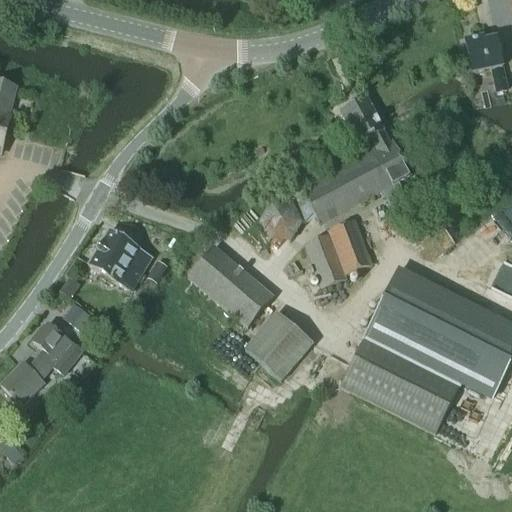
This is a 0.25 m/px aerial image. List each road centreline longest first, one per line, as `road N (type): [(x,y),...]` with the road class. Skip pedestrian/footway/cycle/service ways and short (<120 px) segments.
road 1 (unclassified): [(215,57),(205,78),(115,170),(0,342)]
road 2 (tertiary): [(215,57),(0,0)]
road 3 (tertiary): [(215,57),(264,59),(418,0)]
